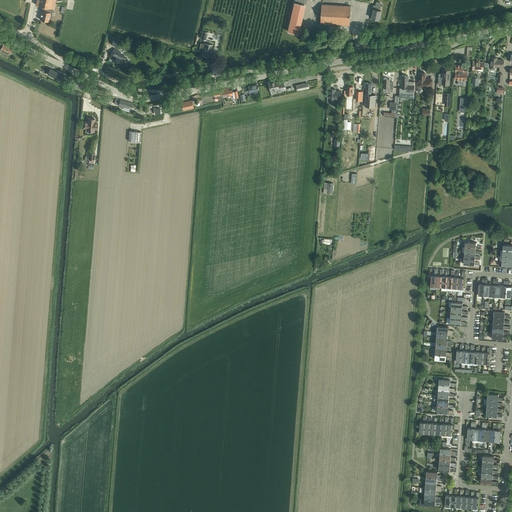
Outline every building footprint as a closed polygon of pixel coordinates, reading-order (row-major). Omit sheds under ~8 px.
[(42,10),(39,19),(49,21),(51,12),(53,13),(55,0),(36,0),(35,4),(46,7),(45,11),(42,10)] [(374,9),(372,18),(372,19),(375,20),(376,19),(379,20),(381,10),(380,10),(381,3),(381,2),(377,1),(376,2),(375,5),(374,5),(373,9),(374,9)] [(297,32),(304,4),(294,2),(287,31),(297,33),(297,32)] [(350,24),(351,6),(322,4),(321,22),(350,24)] [(113,36),(111,45),(118,47),(120,38),(113,36)] [(0,51),(1,49),(10,53),(13,48),(4,43),(4,44),(0,41),(0,51)] [(202,50),(201,54),(205,55),(205,56),(208,56),(209,55),(209,56),(211,51),(211,50),(212,44),(204,42),(204,44),(202,50)] [(114,48),(110,55),(115,57),(114,60),(122,64),(126,57),(118,53),(119,51),(114,48)] [(491,57),(491,66),(490,70),(496,70),(496,66),(503,67),(504,60),(497,59),(497,58),(491,57)] [(473,70),(478,70),(483,71),(483,62),(480,61),(480,60),(477,60),(477,61),(474,61),(473,70)] [(455,76),(455,80),(458,80),(458,85),(463,85),(463,80),(467,80),(467,72),(464,71),(464,66),(464,65),(463,65),(456,64),(456,66),(456,71),(455,76)] [(50,68),(47,75),(54,78),(55,76),(62,79),(65,74),(57,70),(57,71),(50,68)] [(449,84),(450,80),(450,70),(443,70),(442,74),(439,73),(438,84),(449,84)] [(418,82),(417,88),(419,88),(418,90),(419,93),(422,93),(423,90),(422,88),(428,88),(429,87),(432,87),(432,86),(432,80),(425,79),(425,73),(424,73),(420,73),(419,81),(419,82),(418,82)] [(400,88),(399,97),(400,97),(414,98),(414,94),(414,84),(415,81),(408,81),(408,76),(402,75),(402,88),(400,88)] [(384,79),(384,90),(393,91),(393,82),(390,82),(390,79),(384,79)] [(276,80),(268,81),(270,90),(280,88),(280,90),(284,89),(282,81),(276,82),(276,80)] [(364,83),(364,88),(366,88),(365,106),(375,107),(376,95),(371,94),(372,83),(364,83)] [(247,86),(248,91),(249,92),(253,91),(254,93),(258,92),(257,90),(258,90),(258,89),(257,84),(247,86)] [(222,89),(220,89),(221,96),(222,99),(222,95),(225,95),(225,96),(229,96),(232,95),(232,98),(235,97),(234,92),(232,92),(232,91),(232,90),(228,90),(228,89),(228,88),(222,89)] [(213,91),(213,93),(214,96),(214,97),(216,97),(216,98),(218,97),(218,99),(222,99),(221,96),(220,89),(213,91)] [(336,91),(336,89),(330,89),(329,98),(341,99),(341,91),(336,91)] [(390,101),(389,109),(392,109),(391,113),(397,113),(398,102),(399,95),(395,95),(395,102),(390,101)] [(460,106),(460,112),(467,112),(467,106),(468,98),(460,98),(460,106)] [(116,99),(114,104),(121,106),(121,108),(123,108),(124,106),(131,108),(132,103),(120,99),(120,100),(116,99)] [(192,101),(182,103),(183,109),(193,107),(192,101)] [(87,128),(87,131),(94,132),(94,129),(97,129),(98,123),(95,123),(95,119),(88,118),(88,122),(86,122),(85,123),(84,127),(85,128),(87,128)] [(129,131),(129,141),(141,142),(141,132),(129,131)] [(361,153),(361,159),(374,160),(375,147),(369,146),(369,154),(361,153)] [(333,194),(333,183),(328,183),(324,182),(324,189),(327,189),(327,193),(333,194)] [(439,379),(438,384),(449,385),(456,386),(456,383),(450,383),(450,377),(444,377),(444,379),(439,379)] [(421,498),(420,506),(432,507),(432,504),(435,505),(435,501),(442,502),(442,500),(440,499),(425,498),(424,498),(421,498)]
